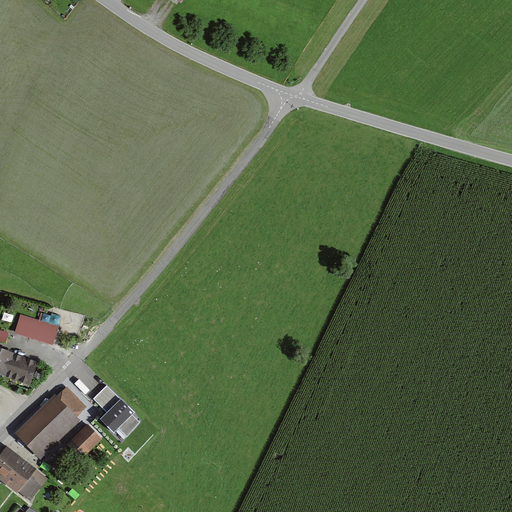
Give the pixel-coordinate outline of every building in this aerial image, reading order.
[(64,329),(25,317),(19,336),(58,348),(64,329)] [(0,337),(7,339),(9,330),(0,328),(0,337)] [(44,363),(0,348),(0,374),(36,386),(44,363)] [(119,402),(105,388),(93,399),(107,413),(101,419),(114,433),(124,422),(132,430),(140,423),(133,415),(135,413),(121,399),(119,402)] [(66,389),(19,434),(38,454),(85,408),(66,389)] [(101,437),(90,426),(69,446),(80,457),(101,437)] [(52,480),(11,449),(0,463),(0,476),(35,502),(52,480)]
